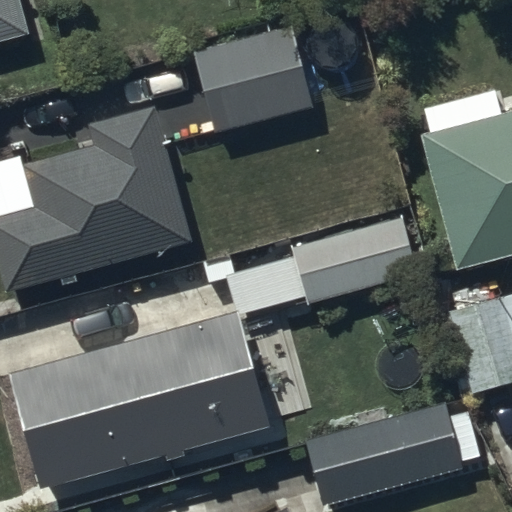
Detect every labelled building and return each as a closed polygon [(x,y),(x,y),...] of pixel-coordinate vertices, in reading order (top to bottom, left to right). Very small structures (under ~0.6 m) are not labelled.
[(0,0),(0,35),(20,30),(23,29),(15,0),(0,0)] [(209,126),(309,101),(290,21),(189,45),(209,126)] [(425,126),(415,129),(451,265),(511,248),(511,102),(497,106),(491,85),(420,105),(425,126)] [(186,231),(147,99),(85,118),(90,137),(18,158),(30,199),(0,207),(0,275),(3,285),(186,231)] [(299,289),(302,302),(415,271),(398,209),(287,240),(291,253),(223,272),(232,307),(299,289)] [(492,286),(440,304),(469,392),(511,377),(511,291),(495,296),(492,286)] [(0,368),(32,483),(265,420),(232,307),(0,368)] [(456,464),(438,401),(304,438),(321,501),(456,464)]
